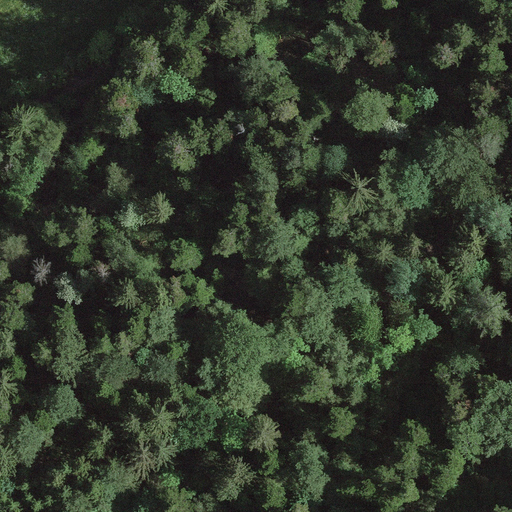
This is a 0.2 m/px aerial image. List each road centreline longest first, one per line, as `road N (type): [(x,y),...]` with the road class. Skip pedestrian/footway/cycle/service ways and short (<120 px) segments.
road 1 (track): [(135,511),(511,191)]
road 2 (track): [(201,0),(0,127)]
